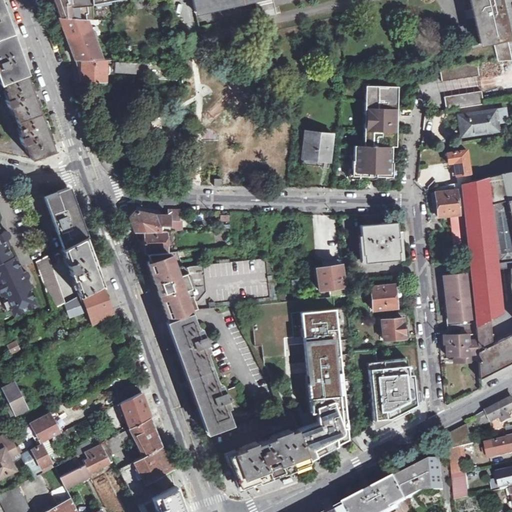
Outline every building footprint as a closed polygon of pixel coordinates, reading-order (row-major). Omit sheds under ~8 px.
[(53,0),(58,14),(95,19),(93,4),(92,0),(53,0)] [(248,0),(192,0),(195,12),(203,10),(248,0)] [(511,60),(511,59),(498,0),(470,0),(481,44),(493,42),(497,61),(511,60)] [(0,4),(0,83),(0,84),(3,83),(25,74),(23,69),(4,15),(0,4)] [(95,19),(58,14),(75,59),(81,82),(83,82),(101,82),(101,84),(106,85),(104,59),(102,59),(95,39),(98,38),(97,35),(93,35),(93,34),(101,34),(99,27),(91,29),(89,23),(97,24),(98,20),(95,19)] [(113,59),(116,60),(115,71),(135,72),(136,53),(114,52),(113,59)] [(477,62),(439,68),(441,82),(479,77),(477,62)] [(34,98),(25,74),(3,83),(9,98),(5,99),(8,107),(11,106),(22,136),(19,137),(21,144),(24,143),(30,159),(53,150),(48,135),(34,98)] [(361,146),(355,146),(354,160),(353,160),(352,175),(391,176),(392,160),(390,160),(391,146),(395,146),(395,142),(395,130),(390,130),(390,124),(395,124),(396,111),(396,87),(366,86),(366,91),(363,91),(361,146)] [(479,91),(442,97),(444,110),(481,104),(479,91)] [(496,109),(459,115),(460,122),(460,125),(463,124),(465,134),(499,129),(496,109)] [(317,132),(305,130),(302,158),(316,160),(329,161),(333,134),(322,132),(322,131),(317,130),(317,132)] [(468,149),(447,152),(448,159),(448,163),(454,162),(456,175),(471,173),(468,149)] [(468,248),(469,260),(470,269),(474,317),(475,327),(477,352),(478,360),(479,378),(511,362),(511,361),(511,171),(460,183),(468,248)] [(457,182),(440,187),(440,190),(440,192),(435,192),(437,216),(450,215),(451,225),(454,250),(468,248),(460,183),(460,181),(457,182)] [(62,248),(84,236),(78,218),(67,190),(44,198),(62,248)] [(166,224),(168,225),(169,215),(168,215),(155,214),(150,214),(148,213),(135,210),(129,217),(134,229),(135,232),(144,232),(161,233),(160,227),(166,226),(166,224)] [(168,231),(170,230),(170,225),(170,220),(179,220),(179,210),(168,210),(168,215),(169,215),(168,225),(168,231)] [(363,254),(364,254),(365,262),(399,259),(398,251),(399,251),(399,242),(397,222),(360,225),(363,254)] [(0,295),(0,296),(3,295),(13,314),(35,304),(28,289),(31,287),(27,278),(28,275),(28,273),(27,272),(24,271),(21,272),(13,256),(12,257),(4,240),(8,238),(9,234),(8,233),(8,231),(5,230),(0,232),(0,295)] [(197,230),(185,230),(170,230),(168,231),(168,233),(166,233),(167,251),(169,251),(175,250),(175,238),(197,236),(197,230)] [(167,251),(166,233),(161,233),(144,232),(144,237),(137,240),(141,248),(143,253),(147,252),(167,251)] [(61,248),(78,295),(102,283),(94,262),(85,236),(84,236),(62,248),(61,248)] [(198,309),(182,267),(175,250),(169,251),(167,251),(147,252),(147,254),(150,262),(147,264),(153,279),(155,284),(159,282),(160,285),(159,285),(159,286),(158,287),(158,289),(158,290),(157,291),(168,320),(191,312),(198,309)] [(51,309),(64,302),(48,255),(35,261),(51,309)] [(225,300),(267,298),(264,260),(204,264),(207,307),(226,306),(225,300)] [(325,264),(317,266),(319,286),(329,285),(331,294),(349,292),(348,282),(343,283),(340,262),(325,264)] [(444,276),(447,301),(449,320),(473,317),(468,273),(444,276)] [(104,283),(102,283),(78,295),(64,302),(69,316),(87,310),(92,325),(113,315),(109,304),(104,289),(106,288),(104,283)] [(397,284),(371,287),(373,309),(396,307),(395,298),(399,298),(398,293),(397,284)] [(449,320),(447,301),(444,301),(446,311),(448,329),(472,327),(474,327),(473,317),(449,320)] [(336,311),(301,314),(312,417),(318,416),(319,428),(299,436),(307,459),(319,453),(349,438),(336,311)] [(200,335),(191,312),(168,320),(179,352),(199,407),(208,432),(209,432),(232,424),(223,399),(226,398),(223,390),(220,391),(203,343),(206,342),(203,334),(200,335)] [(407,324),(403,325),(403,318),(381,319),(383,339),(409,337),(408,327),(407,324)] [(477,352),(475,327),(474,327),(463,329),(463,334),(458,334),(446,335),(446,345),(446,355),(453,355),(454,361),(470,360),(469,353),(477,352)] [(14,341),(6,345),(10,354),(18,350),(14,341)] [(470,360),(478,360),(477,352),(469,353),(470,360)] [(408,359),(368,364),(375,423),(392,421),(418,407),(414,366),(409,367),(408,359)] [(17,363),(11,367),(17,379),(23,375),(17,363)] [(12,382),(0,388),(0,396),(10,416),(25,407),(21,399),(24,397),(23,395),(28,392),(28,391),(27,389),(21,392),(20,390),(17,391),(12,382)] [(238,386),(228,390),(233,403),(243,400),(238,386)] [(141,392),(119,402),(130,427),(149,417),(150,417),(147,409),(141,392)] [(511,398),(477,416),(479,418),(487,414),(490,420),(490,424),(492,423),(495,422),(494,420),(511,410),(511,398)] [(511,410),(494,420),(495,422),(492,423),(493,426),(511,416),(511,410)] [(51,414),(60,431),(65,428),(56,411),(51,414)] [(31,422),(40,440),(60,431),(51,414),(50,412),(31,422)] [(484,423),(490,420),(487,414),(479,418),(481,422),(484,423)] [(106,440),(112,452),(136,440),(143,454),(160,446),(157,437),(149,417),(130,427),(106,440)] [(460,428),(448,434),(449,448),(456,447),(473,443),(467,424),(460,428)] [(492,433),(493,439),(502,437),(502,440),(508,439),(507,436),(507,435),(505,427),(501,428),(501,431),(492,433)] [(273,472),(307,459),(299,436),(296,429),(227,455),(228,459),(238,485),(273,472)] [(0,478),(15,469),(11,461),(21,455),(20,454),(8,431),(0,435),(0,478)] [(508,439),(502,440),(500,440),(503,453),(511,451),(511,434),(507,436),(508,439)] [(500,440),(493,442),(487,443),(490,456),(503,453),(500,440)] [(21,455),(33,477),(37,475),(34,470),(40,466),(41,467),(51,461),(41,442),(31,447),(31,448),(20,454),(21,455)] [(105,442),(79,455),(83,463),(89,474),(102,468),(101,466),(114,459),(105,442)] [(118,467),(133,496),(146,489),(142,482),(157,475),(171,468),(160,446),(143,454),(118,467)] [(456,447),(449,448),(452,474),(464,471),(466,471),(465,465),(468,464),(467,459),(464,460),(462,448),(456,450),(456,447)] [(69,459),(73,469),(83,463),(79,455),(79,454),(69,459)] [(395,477),(407,500),(415,495),(425,507),(441,505),(439,490),(443,490),(440,459),(439,455),(433,458),(415,467),(417,471),(415,472),(413,470),(412,470),(410,470),(408,472),(407,473),(404,473),(395,477)] [(73,469),(59,476),(65,487),(76,481),(77,484),(85,479),(83,478),(89,474),(83,463),(73,469)] [(511,468),(496,472),(500,489),(510,487),(511,486),(511,468)] [(464,471),(452,474),(454,500),(466,497),(464,471)] [(285,485),(295,481),(293,476),(283,480),(285,485)] [(388,511),(393,510),(391,508),(407,500),(395,477),(392,479),(370,490),(344,504),(347,511),(388,511)] [(184,511),(175,485),(158,492),(158,493),(153,496),(158,510),(155,511),(184,511)] [(21,511),(10,488),(0,493),(0,500),(6,511),(21,511)] [(77,511),(70,496),(38,511),(77,511)] [(137,504),(140,511),(148,511),(145,504),(148,503),(146,499),(137,504)]
